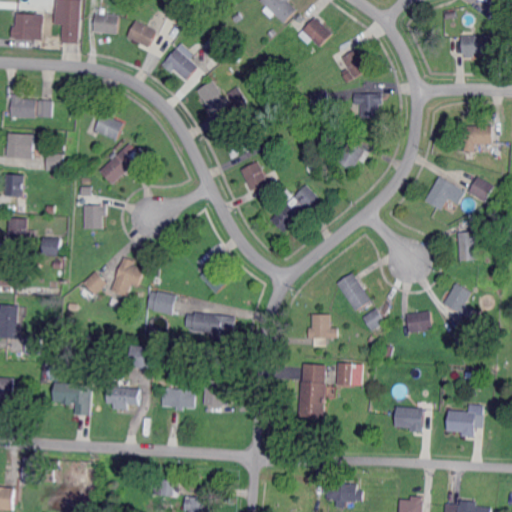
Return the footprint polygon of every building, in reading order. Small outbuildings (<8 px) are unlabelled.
[(289,0),(299,9),(286,23),(276,13),(273,16),(265,9),(268,5),(263,0),(289,0)] [(184,25),(168,17),(176,1),(192,9),(184,25)] [(237,21),(234,16),(241,11),(244,17),(237,21)] [(511,23),(504,32),(491,23),(500,12),(511,21),(511,23)] [(37,40),(14,38),(14,26),(18,26),(19,13),(39,14),(37,40)] [(120,33),(96,31),(98,13),(121,15),(120,33)] [(322,46),(315,39),(310,44),(301,34),(318,17),(335,33),(322,46)] [(151,47),(130,36),(138,20),(159,31),(151,47)] [(291,31),(286,26),(290,22),(295,27),(291,31)] [(80,43),(63,42),(64,24),(82,25),(80,43)] [(464,54),(464,35),(492,35),(493,53),(464,54)] [(216,64),(207,56),(216,45),(225,53),(216,64)] [(188,80),(167,61),(179,47),(201,66),(188,80)] [(357,77),(345,57),(361,48),(373,68),(357,77)] [(236,62),(232,56),(238,51),(242,58),(236,62)] [(351,72),(352,71),(356,78),(349,82),(346,75),(347,74),(345,71),(349,68),(351,72)] [(301,82),(299,84),(300,85),(286,94),(280,86),(294,78),(295,79),(298,77),(301,82)] [(215,114),(200,90),(215,80),(230,104),(215,114)] [(39,118),(14,116),(15,87),(24,88),(24,98),(40,99),(39,118)] [(316,110),(312,94),(329,90),(333,105),(316,110)] [(381,117),(363,117),(363,103),(357,103),(357,93),(381,94),(381,117)] [(55,117),(40,116),(41,99),(55,100),(55,117)] [(118,140),(97,129),(105,113),(126,123),(118,140)] [(495,143),(477,143),(477,152),(466,152),(466,125),(495,125),(495,143)] [(233,158),(229,149),(232,148),(226,135),(243,127),(253,148),(233,158)] [(34,158),(10,156),(11,132),(36,133),(34,158)] [(257,144),(253,137),(260,134),(264,141),(257,144)] [(366,162),(361,160),(355,170),(339,161),(352,140),(372,152),(366,162)] [(138,162),(115,184),(103,170),(115,158),(112,155),(116,151),(119,155),(126,149),(138,162)] [(64,170),(49,169),(50,152),(65,153),(64,170)] [(253,191),(243,170),(259,162),(269,183),(253,191)] [(25,196),(7,195),(9,174),(27,175),(25,196)] [(461,204),(451,198),(444,210),(428,200),(442,176),(469,191),(461,204)] [(486,202),(470,193),(480,176),(496,186),(486,202)] [(309,208),(285,231),(274,219),(309,184),(321,196),(309,208)] [(83,194),(83,185),(93,185),(93,193),(83,194)] [(289,199),(283,194),(289,189),(294,193),(289,199)] [(109,214),(106,214),(106,228),(87,228),(87,204),(109,204),(109,214)] [(35,232),(29,232),(29,242),(11,241),(12,217),(35,218),(35,232)] [(463,259),(461,232),(490,229),(492,244),(479,245),(480,258),(463,259)] [(62,254),(46,253),(46,238),(62,238),(62,254)] [(21,286),(2,285),(3,256),(22,257),(21,286)] [(139,284),(133,282),(128,294),(114,288),(119,276),(118,276),(126,256),(135,259),(134,263),(145,268),(139,284)] [(219,293),(203,276),(217,263),(233,280),(219,293)] [(98,294),(86,282),(98,271),(110,283),(98,294)] [(359,310),(341,282),(355,272),(373,300),(359,310)] [(161,284),(154,283),(155,276),(162,278),(161,284)] [(472,317),(447,303),(459,282),(475,292),(468,304),(476,309),(472,317)] [(178,293),(174,312),(156,309),(156,307),(150,306),(154,290),(160,291),(160,289),(178,293)] [(18,337),(1,336),(1,328),(0,328),(0,309),(2,309),(3,304),(19,305),(18,337)] [(375,330),(365,317),(379,307),(388,321),(375,330)] [(413,332),(410,314),(433,311),(435,329),(413,332)] [(238,316),(237,327),(234,327),(232,340),(213,338),(214,332),(196,330),(196,325),(188,324),(189,313),(197,314),(197,312),(238,316)] [(333,326),(340,326),(340,338),(311,338),(311,326),(315,326),(314,314),(333,314),(333,326)] [(463,351),(455,333),(472,326),(480,344),(463,351)] [(43,354),(27,353),(28,336),(44,337),(43,354)] [(152,369),(133,367),(135,345),(154,347),(152,369)] [(393,353),(387,351),(389,345),(395,347),(393,353)] [(363,385),(339,384),(340,362),(364,364),(363,385)] [(328,382),(330,383),(327,417),(302,416),(304,381),(306,381),(307,363),(329,365),(328,382)] [(15,399),(0,397),(0,376),(16,378),(15,399)] [(129,387),(142,387),(142,403),(130,403),(129,409),(117,408),(117,404),(110,404),(111,385),(115,385),(116,378),(130,379),(129,387)] [(230,403),(208,402),(209,379),(227,380),(226,392),(230,393),(230,403)] [(87,385),(87,383),(94,384),(93,403),(91,415),(77,414),(78,403),(74,402),(74,405),(64,404),(64,401),(55,401),(57,382),(87,385)] [(197,407),(166,405),(167,388),(198,390),(197,407)] [(424,432),(412,431),(413,428),(397,427),(399,406),(426,408),(424,432)] [(476,437),(464,436),(464,432),(449,431),(451,410),(478,413),(476,437)] [(61,464),(56,464),(55,480),(42,480),(42,482),(24,481),(26,455),(50,456),(50,458),(61,458),(61,464)] [(181,496),(156,495),(156,478),(182,479),(181,496)] [(360,483),(359,490),(365,491),(365,500),(358,500),(358,501),(329,499),(329,493),(325,493),(326,487),(329,488),(330,483),(337,483),(337,482),(360,483)] [(14,509),(0,507),(0,485),(16,487),(14,509)] [(209,511),(190,511),(191,510),(187,510),(188,496),(210,498),(209,511)] [(424,501),(426,501),(425,511),(401,511),(402,500),(413,500),(413,497),(424,497),(424,501)] [(479,506),(493,507),(492,511),(447,511),(448,503),(463,504),(463,499),(479,500),(479,506)]
